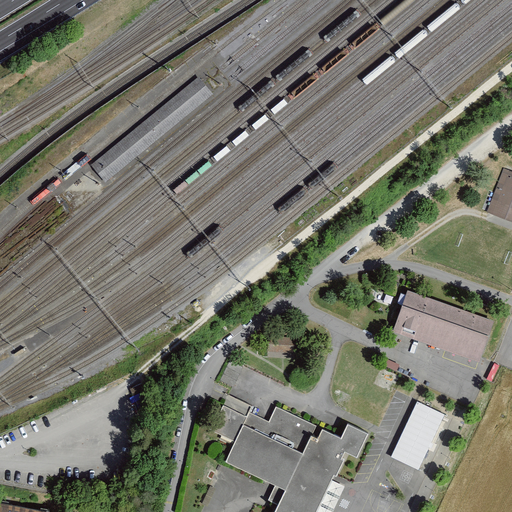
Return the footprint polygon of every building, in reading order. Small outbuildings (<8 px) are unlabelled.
[(200,80),(96,165),(108,180),(212,95),(200,80)] [(487,212),(511,222),(511,171),(504,168),(487,212)] [(491,319),(405,289),(390,331),(476,361),(491,319)] [(268,352),(294,353),(295,338),(269,336),(268,352)] [(229,442),(220,462),(280,489),(269,511),(314,511),(342,451),(353,456),(364,432),(345,423),(338,438),(275,408),(268,423),(246,413),(250,406),(219,392),(201,429),(229,442)] [(417,401),(391,456),(420,470),(446,415),(417,401)] [(390,407),(381,424),(387,427),(396,410),(390,407)] [(0,511),(45,511),(46,509),(0,502),(0,511)]
